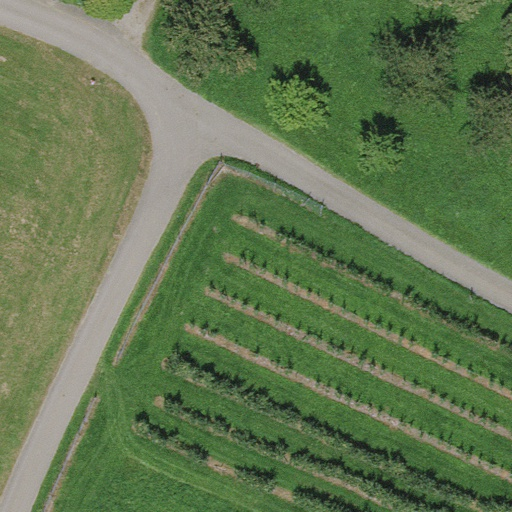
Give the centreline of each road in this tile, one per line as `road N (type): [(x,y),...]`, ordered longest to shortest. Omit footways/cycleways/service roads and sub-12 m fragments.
road 1 (unclassified): [(28,511),(147,251),(201,109)]
road 2 (unclassified): [(201,109),(511,303)]
road 3 (unclassified): [(0,4),(130,64),(201,109)]
